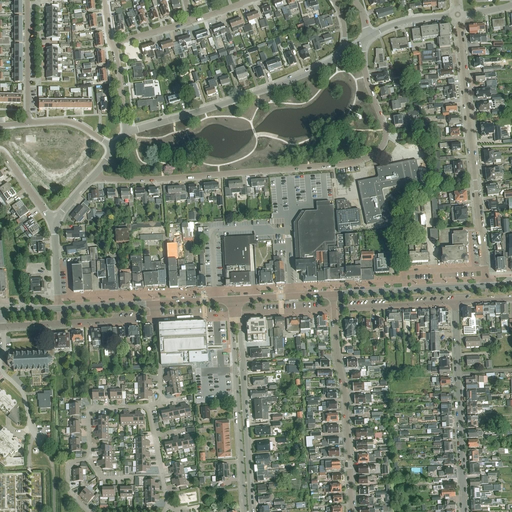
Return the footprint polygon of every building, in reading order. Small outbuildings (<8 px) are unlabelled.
[(163,8),(161,9),(163,16),(169,14),(167,7),(168,6),(166,1),(161,3),(160,0),(156,0),(158,6),(162,5),(163,8)] [(172,3),(173,10),(181,8),(178,0),(176,0),(175,0),(168,0),(170,3),(172,3)] [(287,0),(289,6),(286,7),(288,14),(289,17),(292,16),(291,13),(291,11),(298,9),(296,3),(295,3),(294,0),(287,0)] [(307,0),(308,2),(304,3),(306,9),(309,8),(318,6),(318,5),(319,5),(318,3),(316,0),(314,0),(312,1),(311,0),(307,0)] [(431,1),(432,7),(438,6),(439,9),(446,9),(445,4),(446,4),(446,2),(445,2),(445,1),(438,2),(438,0),(431,1)] [(281,1),(274,3),(276,8),(277,8),(278,11),(282,9),(284,15),(285,18),(289,17),(288,14),(286,7),(284,8),(283,6),(281,1)] [(46,9),(46,14),(57,14),(57,13),(57,9),(59,9),(59,5),(52,5),(52,8),(46,8),(46,9)] [(269,5),(262,8),(265,16),(269,15),(270,17),(273,16),(271,11),(269,5)] [(394,14),(391,7),(383,10),(383,9),(376,11),(378,19),(394,14)] [(158,18),(156,11),(155,11),(154,8),(149,10),(150,13),(149,13),(152,21),(158,18)] [(133,10),(129,11),(130,13),(127,14),(129,20),(127,21),(130,29),(136,26),(133,19),(136,18),(133,10)] [(138,17),(141,25),(147,22),(144,15),(145,14),(143,10),(138,11),(140,16),(138,17)] [(123,13),(116,13),(117,16),(115,17),(116,23),(117,23),(117,31),(124,31),(123,22),(121,22),(121,19),(123,19),(123,13)] [(326,16),(319,18),(322,29),(333,26),(331,18),(327,19),(326,16)] [(244,27),(241,18),(235,20),(239,29),(243,27),(244,27)] [(239,29),(235,20),(230,23),(233,33),(239,31),(238,29),(239,29)] [(504,27),(505,27),(504,20),(493,21),(493,28),(497,28),(497,30),(500,30),(499,28),(504,27)] [(484,24),(469,26),(470,34),(477,33),(477,30),(479,30),(479,31),(485,30),(484,24)] [(218,27),(220,33),(221,36),(226,34),(227,34),(227,33),(224,25),(218,27)] [(412,30),(413,36),(414,42),(424,41),(424,40),(436,38),(438,40),(438,45),(439,45),(440,49),(451,47),(450,45),(449,41),(450,41),(449,36),(451,35),(451,33),(450,33),(450,29),(450,26),(439,28),(439,26),(436,26),(437,27),(432,27),(428,27),(428,28),(424,28),(423,28),(421,28),(421,29),(419,29),(419,30),(415,30),(412,30)] [(57,32),(46,32),(46,38),(46,39),(52,39),(52,42),(59,42),(59,38),(57,38),(57,32)] [(201,32),(195,34),(198,44),(201,43),(202,46),(203,49),(206,48),(205,45),(203,39),(201,32)] [(324,38),(319,39),(318,36),(309,38),(310,42),(313,41),(316,51),(321,50),(320,44),(332,41),(331,34),(323,37),(324,38)] [(190,36),(184,38),(187,49),(192,47),(193,52),(197,51),(195,44),(194,41),(191,42),(190,36)] [(184,38),(178,39),(180,45),(180,46),(180,47),(183,47),(184,50),(184,52),(188,51),(187,49),(184,38)] [(409,49),(408,44),(407,38),(396,40),(396,39),(390,40),(391,46),(392,46),(393,52),(409,49)] [(172,41),(167,43),(168,49),(172,48),(173,51),(174,50),(175,56),(179,55),(178,49),(175,50),(172,41)] [(162,58),(162,59),(166,58),(165,56),(170,55),(168,49),(167,43),(161,44),(163,50),(165,50),(166,53),(163,53),(163,51),(160,52),(162,58)] [(46,54),(57,54),(57,49),(59,49),(59,45),(52,45),(52,48),(46,48),(46,49),(46,54)] [(148,59),(152,58),(148,45),(142,47),(143,53),(144,53),(144,56),(148,56),(148,59)] [(308,55),(309,54),(308,50),(311,49),(309,45),(303,47),(304,51),(301,52),(304,61),(310,58),(308,55)] [(379,64),(379,69),(387,68),(387,62),(384,62),(382,49),(376,50),(376,58),(375,64),(379,64)] [(420,51),(421,63),(436,61),(437,63),(442,63),(441,55),(451,54),(451,49),(420,51)] [(287,60),(288,59),(291,66),(297,64),(294,57),(293,57),(291,52),(285,54),(287,60)] [(201,58),(201,60),(202,63),(208,62),(206,56),(202,58),(201,53),(199,53),(200,58),(201,58)] [(224,58),(227,65),(230,74),(234,72),(236,79),(238,78),(238,81),(249,77),(245,67),(236,70),(231,55),(224,58)] [(267,64),(265,56),(261,57),(262,61),(263,65),(266,64),(269,72),(270,72),(270,73),(274,71),(274,70),(282,67),(279,57),(275,58),(276,61),(267,64)] [(491,63),(501,62),(501,59),(491,60),(491,59),(475,60),(476,63),(474,63),(474,65),(474,66),(475,67),(475,68),(481,68),(482,68),(484,68),(483,63),(491,63)] [(263,65),(262,61),(259,62),(260,66),(253,68),(254,74),(257,73),(259,79),(264,77),(262,69),(264,68),(263,65)] [(137,71),(134,71),(135,79),(143,78),(141,64),(136,64),(137,68),(137,71)] [(223,78),(221,74),(220,70),(216,72),(217,75),(214,76),(215,80),(216,82),(220,80),(222,86),(230,83),(228,77),(223,78)] [(377,83),(386,81),(389,80),(387,71),(382,72),(383,75),(376,76),(377,83)] [(57,78),(57,73),(57,72),(46,72),(46,78),(46,79),(52,79),(52,82),(59,82),(59,78),(57,78)] [(484,82),(485,82),(485,79),(496,78),(495,72),(491,73),(491,74),(475,75),(476,79),(475,80),(475,81),(476,82),(476,83),(482,82),(482,83),(484,82)] [(216,82),(215,80),(208,82),(209,86),(205,88),(208,96),(216,94),(215,88),(217,88),(216,82)] [(432,80),(416,82),(417,90),(429,89),(428,86),(432,85),(432,80)] [(136,85),(137,97),(145,96),(144,85),(136,85)] [(194,101),(200,99),(196,85),(189,87),(194,101)] [(176,97),(169,98),(168,96),(165,97),(167,105),(170,104),(171,105),(175,104),(174,103),(181,101),(179,96),(178,96),(178,94),(181,93),(179,87),(173,89),(176,97)] [(445,88),(445,91),(444,91),(445,96),(447,96),(448,100),(450,99),(450,100),(456,99),(455,87),(445,88)] [(390,88),(388,89),(387,88),(380,89),(382,98),(382,100),(387,99),(386,97),(389,96),(389,97),(392,96),(390,88)] [(491,98),(490,90),(490,88),(481,89),(482,90),(477,91),(478,98),(486,97),(487,99),(491,98)] [(104,97),(104,98),(103,98),(102,93),(96,94),(97,103),(101,103),(102,112),(108,111),(107,97),(104,97)] [(13,95),(13,94),(11,94),(11,95),(3,95),(3,104),(21,104),(21,95),(13,95)] [(158,103),(160,103),(164,103),(162,97),(157,97),(157,100),(138,102),(138,107),(150,106),(151,112),(159,111),(158,103)] [(392,103),(393,111),(399,110),(399,109),(401,109),(401,104),(409,103),(408,97),(396,99),(397,102),(392,103)] [(47,100),(38,100),(38,109),(56,109),(56,105),(56,100),(48,100),(48,99),(47,99),(47,100)] [(56,105),(56,109),(74,109),(74,100),(66,100),(66,99),(65,99),(64,99),(64,100),(56,100),(56,105)] [(74,100),(74,109),(92,109),(92,100),(84,100),(84,99),(82,99),(82,100),(74,100)] [(480,111),(480,112),(484,112),(484,111),(489,110),(489,108),(490,108),(490,109),(495,109),(494,101),(489,102),(489,103),(488,103),(479,104),(479,108),(478,108),(479,111),(480,111)] [(446,106),(446,108),(442,109),(443,116),(449,115),(449,112),(450,112),(452,112),(453,112),(457,111),(457,110),(457,108),(456,105),(446,106)] [(394,118),(395,126),(406,125),(405,116),(402,116),(394,118)] [(458,117),(448,117),(448,118),(447,118),(448,122),(449,122),(449,124),(449,125),(453,125),(453,124),(458,124),(458,123),(459,122),(459,121),(458,120),(458,117)] [(487,124),(481,124),(482,137),(488,136),(488,134),(494,134),(495,142),(501,141),(501,137),(508,137),(507,131),(500,132),(500,127),(494,127),(493,125),(487,125),(487,124)] [(451,129),(451,128),(446,129),(446,134),(451,133),(451,136),(452,136),(453,137),(454,136),(460,136),(460,135),(460,134),(460,133),(460,132),(460,131),(458,131),(458,129),(451,129)] [(452,148),(452,151),(461,150),(461,147),(460,143),(455,144),(455,143),(447,144),(447,143),(440,144),(440,149),(452,148)] [(358,183),(358,184),(358,185),(359,185),(359,186),(359,187),(359,186),(359,188),(360,190),(359,190),(360,190),(360,191),(360,192),(360,193),(360,194),(361,195),(360,195),(361,195),(361,197),(361,198),(361,199),(362,200),(361,200),(361,201),(362,201),(362,202),(362,204),(363,204),(363,206),(362,206),(363,206),(363,207),(363,208),(365,218),(367,226),(388,221),(387,214),(385,203),(383,196),(382,196),(381,190),(384,189),(388,188),(421,181),(416,160),(411,161),(410,161),(409,162),(409,161),(409,162),(407,162),(405,162),(404,163),(404,162),(403,162),(403,163),(402,163),(400,163),(398,164),(398,163),(398,164),(397,164),(396,164),(395,164),(394,164),(395,164),(393,165),(393,164),(393,165),(391,165),(390,165),(389,165),(389,166),(388,166),(387,166),(386,166),(384,167),(384,166),(384,167),(382,167),(381,167),(380,167),(379,168),(379,167),(379,168),(377,168),(378,176),(379,178),(368,180),(368,181),(363,182),(362,181),(358,182),(358,183)] [(232,194),(237,193),(236,182),(229,183),(229,189),(225,189),(226,197),(232,197),(232,194)] [(248,194),(247,188),(243,188),(242,182),(236,182),(237,193),(241,193),(241,196),(248,196),(248,194)] [(0,197),(12,189),(8,183),(3,187),(1,183),(0,183),(0,191),(1,192),(0,192),(0,197)] [(205,194),(212,193),(211,184),(204,185),(205,194)] [(201,199),(200,192),(197,193),(196,185),(192,186),(191,185),(189,185),(188,186),(188,188),(189,188),(189,191),(190,191),(190,195),(195,194),(195,199),(201,199)] [(175,194),(175,187),(168,188),(169,193),(165,193),(166,202),(172,202),(171,194),(175,194)] [(175,187),(175,194),(176,199),(180,198),(180,201),(187,201),(186,193),(182,193),(181,187),(175,187)] [(158,188),(149,189),(149,192),(149,193),(149,195),(153,194),(153,197),(154,197),(154,198),(156,198),(156,205),(162,204),(161,198),(159,198),(159,194),(158,194),(158,188)] [(8,205),(14,201),(11,198),(16,195),(12,189),(0,197),(4,203),(5,202),(8,205)] [(136,198),(143,198),(143,206),(148,206),(147,193),(144,193),(144,189),(135,190),(136,198)] [(134,203),(133,196),(130,196),(130,190),(121,190),(122,200),(123,200),(128,200),(129,203),(134,203)] [(94,201),(94,200),(99,199),(99,202),(104,202),(104,197),(99,197),(99,191),(92,192),(92,194),(88,194),(89,202),(94,201)] [(338,212),(336,212),(338,233),(353,232),(353,226),(361,226),(359,210),(358,210),(351,211),(351,205),(348,202),(347,203),(346,200),(339,201),(337,201),(337,203),(338,212)] [(13,215),(16,213),(24,207),(20,201),(16,205),(14,201),(8,205),(5,207),(6,208),(7,207),(8,209),(9,208),(10,209),(12,208),(13,210),(11,212),(13,215)] [(498,211),(498,210),(499,210),(507,210),(506,205),(498,206),(497,202),(488,203),(489,210),(492,210),(492,212),(498,211)] [(88,214),(90,212),(90,211),(90,210),(83,204),(81,206),(80,206),(71,216),(78,222),(86,213),(88,214)] [(439,211),(449,210),(449,211),(451,211),(452,222),(459,221),(459,224),(466,223),(466,220),(467,220),(467,214),(467,213),(468,212),(468,210),(466,209),(466,208),(460,209),(459,207),(452,208),(452,209),(451,209),(451,205),(438,206),(439,211)] [(302,212),(294,224),(296,272),(302,272),(302,277),(304,277),(304,283),(317,282),(315,261),(316,261),(315,253),(319,253),(324,253),(329,253),(329,247),(336,247),(334,206),(332,206),(317,207),(317,210),(302,212)] [(24,207),(16,213),(19,219),(18,220),(20,223),(26,219),(24,216),(28,213),(24,207)] [(494,229),(497,229),(497,231),(502,230),(501,228),(500,214),(491,215),(492,220),(490,220),(491,229),(494,229)] [(26,219),(20,223),(23,227),(24,226),(28,231),(37,225),(33,219),(29,222),(26,219)] [(188,224),(182,224),(182,231),(183,239),(193,238),(193,233),(193,224),(188,224)] [(37,225),(28,231),(26,233),(28,236),(30,234),(32,237),(31,238),(31,242),(37,241),(36,234),(41,231),(37,225)] [(119,231),(116,231),(116,243),(122,243),(122,246),(132,245),(132,242),(130,242),(129,232),(131,232),(131,231),(131,225),(126,225),(126,226),(119,226),(119,231)] [(82,228),(74,228),(74,232),(67,232),(67,239),(80,239),(80,232),(82,232),(82,228)] [(443,265),(445,265),(454,264),(456,264),(465,264),(466,264),(467,264),(468,262),(468,261),(468,260),(468,254),(466,253),(466,249),(468,247),(468,245),(467,245),(467,244),(466,238),(467,237),(467,236),(467,234),(466,233),(466,232),(463,232),(463,229),(463,228),(439,230),(440,261),(441,261),(442,261),(442,262),(442,263),(443,265)] [(430,230),(431,241),(438,240),(438,230),(430,230)] [(492,236),(491,236),(491,238),(492,239),(492,244),(493,244),(493,245),(495,245),(496,244),(497,244),(497,252),(503,252),(502,247),(501,247),(501,235),(497,235),(497,233),(496,234),(496,235),(492,235),(492,236)] [(345,256),(346,267),(346,274),(346,281),(351,281),(362,280),(362,273),(361,261),(360,234),(349,235),(345,235),(346,255),(345,256)] [(346,281),(346,274),(346,267),(345,256),(344,235),(337,236),(338,247),(338,252),(339,252),(339,264),(340,264),(340,269),(341,281),(345,281),(346,281)] [(255,244),(255,236),(224,238),(226,287),(252,285),(250,245),(255,244)] [(37,241),(31,242),(31,247),(33,247),(33,251),(38,251),(38,253),(45,253),(45,244),(37,244),(37,241)] [(92,241),(73,244),(73,248),(67,248),(68,255),(77,254),(77,252),(88,250),(88,248),(95,247),(95,242),(92,243),(92,241)] [(410,255),(408,255),(409,266),(412,266),(416,266),(419,266),(422,265),(423,265),(426,265),(430,265),(429,253),(428,253),(427,246),(427,244),(421,244),(421,245),(421,246),(419,246),(415,246),(415,247),(409,247),(410,255)] [(178,278),(176,260),(178,259),(177,245),(169,245),(168,245),(169,274),(170,288),(170,289),(178,288),(178,278)] [(329,253),(330,253),(331,269),(331,282),(340,281),(341,281),(340,269),(340,264),(339,264),(339,252),(338,252),(338,247),(336,247),(329,247),(329,253)] [(105,270),(105,263),(106,263),(106,261),(98,261),(97,248),(90,249),(90,256),(91,262),(92,269),(92,274),(98,273),(99,279),(103,279),(103,285),(102,285),(102,290),(109,290),(108,270),(105,270)] [(206,277),(205,260),(204,253),(204,250),(199,251),(201,267),(201,273),(200,273),(200,277),(197,277),(198,287),(206,287),(206,277)] [(363,261),(374,260),(375,273),(384,273),(389,272),(388,258),(383,258),(383,256),(374,257),(374,252),(362,253),(363,261)] [(496,265),(494,266),(495,270),(496,270),(496,272),(506,272),(506,260),(505,255),(505,252),(503,252),(497,252),(494,252),(495,261),(496,261),(496,265)] [(325,270),(324,253),(319,253),(320,270),(317,270),(318,282),(325,282),(325,270)] [(143,287),(142,264),(141,256),(130,257),(131,261),(132,261),(133,288),(143,287)] [(166,286),(166,279),(166,271),(166,265),(162,266),(162,262),(152,263),(151,257),(144,257),(145,264),(145,266),(152,266),(152,273),(158,272),(159,279),(158,279),(158,286),(159,287),(162,286),(163,287),(165,287),(165,286),(166,286)] [(276,278),(276,284),(285,283),(283,263),(282,263),(281,259),(279,259),(279,257),(273,257),(274,264),(275,270),(276,278)] [(115,277),(115,273),(116,273),(116,269),(114,269),(114,266),(115,266),(114,265),(115,264),(116,264),(115,260),(106,261),(106,263),(105,263),(105,270),(108,270),(109,290),(110,291),(113,291),(118,290),(117,277),(115,277)] [(187,288),(186,271),(185,260),(177,260),(178,278),(178,288),(187,288)] [(362,273),(362,280),(373,280),(373,268),(372,268),(372,266),(373,266),(373,261),(361,261),(362,273)] [(259,273),(260,285),(273,284),(272,273),(274,272),(274,262),(270,263),(270,265),(266,265),(266,270),(263,270),(263,273),(259,273)] [(153,287),(152,273),(152,266),(145,266),(145,264),(142,264),(143,287),(145,287),(153,287)] [(186,271),(187,288),(190,287),(196,287),(195,264),(190,264),(190,271),(186,271)] [(84,292),(83,275),(82,270),(82,266),(73,267),(74,284),(73,284),(73,288),(74,288),(75,293),(84,292)] [(120,275),(121,289),(130,289),(130,283),(130,281),(132,281),(131,270),(120,270),(120,275)] [(89,275),(83,275),(84,292),(85,292),(85,291),(91,291),(93,291),(93,290),(92,274),(89,275)] [(29,279),(29,292),(33,292),(33,293),(41,292),(43,292),(44,291),(44,289),(44,282),(42,282),(42,278),(29,279)] [(508,304),(504,304),(500,304),(500,314),(499,314),(499,317),(501,317),(501,321),(508,321),(508,315),(508,305),(508,304)] [(476,321),(475,315),(475,314),(471,314),(471,309),(463,309),(463,319),(469,319),(470,319),(471,320),(469,320),(469,327),(476,326),(476,321)] [(431,334),(431,341),(432,352),(434,352),(434,358),(440,358),(449,357),(449,353),(444,353),(444,352),(440,352),(440,349),(439,349),(439,331),(438,326),(448,325),(447,316),(448,316),(448,311),(444,311),(444,310),(438,311),(431,311),(431,321),(431,331),(431,333),(431,334)] [(392,329),(396,329),(395,322),(394,311),(388,312),(388,318),(387,318),(387,322),(392,322),(392,329)] [(411,321),(411,311),(403,311),(404,330),(406,329),(406,321),(411,321)] [(328,332),(328,327),(328,322),(327,317),(322,317),(322,318),(321,318),(321,317),(318,317),(317,318),(318,327),(317,327),(318,331),(324,331),(324,332),(328,332)] [(275,321),(273,321),(274,338),(275,350),(277,350),(278,355),(284,355),(282,330),(285,330),(284,320),(284,318),(280,319),(275,319),(275,321)] [(248,324),(247,324),(247,328),(249,328),(249,329),(249,332),(247,332),(247,335),(249,335),(249,336),(247,336),(247,342),(266,341),(265,333),(267,333),(266,320),(266,319),(263,319),(263,321),(260,321),(260,319),(251,320),(251,321),(248,324)] [(299,319),(290,319),(287,320),(287,332),(300,332),(299,324),(299,319)] [(383,332),(383,330),(383,326),(382,326),(382,324),(384,324),(383,320),(379,320),(379,319),(375,319),(375,320),(375,331),(379,331),(379,332),(383,332)] [(347,331),(347,336),(347,339),(352,339),(352,337),(358,337),(358,330),(358,321),(345,321),(346,331),(347,331)] [(371,335),(371,333),(370,321),(362,321),(363,335),(370,335),(371,335)] [(207,345),(206,325),(206,323),(207,323),(206,322),(202,322),(198,323),(175,324),(174,324),(172,324),(163,325),(159,325),(160,335),(161,355),(161,366),(184,364),(183,354),(204,353),(204,356),(208,356),(208,355),(208,350),(208,347),(208,346),(207,346),(207,345)] [(153,325),(143,326),(144,339),(144,340),(154,339),(153,325)] [(476,326),(469,327),(464,328),(464,335),(476,335),(476,326)] [(127,328),(128,338),(132,338),(132,343),(135,343),(135,346),(140,346),(139,338),(140,338),(139,328),(127,328)] [(104,343),(101,343),(101,349),(105,349),(104,343),(112,342),(111,329),(103,330),(104,343)] [(125,329),(117,329),(113,329),(114,338),(125,337),(125,329)] [(100,330),(93,331),(92,331),(93,342),(93,346),(96,346),(96,342),(101,341),(100,330)] [(84,337),(83,337),(83,332),(82,332),(81,331),(80,331),(79,332),(72,333),(73,342),(76,342),(76,343),(79,343),(79,344),(84,344),(83,339),(84,339),(84,337)] [(14,358),(9,358),(9,360),(8,360),(8,361),(8,365),(8,366),(9,366),(10,366),(10,368),(12,368),(14,368),(14,371),(14,372),(15,372),(20,372),(21,372),(21,371),(26,371),(26,372),(26,371),(31,371),(31,372),(32,372),(32,375),(49,374),(49,370),(49,366),(51,366),(52,366),(52,365),(53,363),(54,363),(53,362),(53,360),(54,360),(54,359),(53,359),(51,358),(52,357),(54,357),(54,351),(53,351),(53,350),(70,349),(69,335),(55,336),(56,342),(49,342),(50,351),(42,351),(42,352),(42,353),(37,353),(36,353),(31,353),(26,354),(26,353),(25,353),(25,354),(20,354),(20,353),(20,354),(15,354),(14,354),(13,354),(14,354),(14,355),(14,358)] [(479,338),(466,339),(466,348),(480,347),(479,338)] [(479,357),(467,357),(467,366),(480,365),(479,357)] [(441,368),(450,368),(449,359),(440,359),(441,368)] [(306,370),(309,369),(316,369),(316,367),(321,367),(330,367),(330,361),(329,361),(325,361),(325,360),(320,360),(320,363),(315,363),(315,365),(306,365),(306,370)] [(165,380),(178,377),(177,371),(176,372),(176,368),(175,369),(170,370),(170,373),(167,373),(168,376),(164,377),(165,380)] [(138,383),(152,383),(152,380),(148,380),(148,377),(145,377),(145,374),(139,374),(139,376),(139,377),(138,377),(138,383)] [(445,378),(441,378),(440,377),(436,377),(436,383),(441,383),(441,385),(445,385),(445,384),(450,384),(450,379),(445,379),(445,378)] [(476,389),(477,389),(477,383),(478,383),(484,383),(484,377),(478,377),(473,377),(473,379),(466,379),(466,384),(467,390),(476,389)] [(254,386),(265,386),(264,378),(253,379),(254,386)] [(179,383),(170,385),(170,387),(166,388),(167,391),(181,388),(179,383)] [(93,401),(99,400),(99,391),(93,391),(93,386),(89,386),(90,393),(93,393),(93,401)] [(104,393),(107,393),(107,386),(104,386),(104,391),(99,391),(99,400),(105,400),(104,393)] [(111,400),(116,400),(116,390),(111,390),(111,386),(110,386),(107,386),(107,393),(111,393),(111,400)] [(122,390),(116,390),(116,400),(122,400),(122,392),(125,392),(125,387),(125,386),(122,386),(122,390)] [(267,389),(267,392),(257,392),(252,392),(251,392),(252,399),(258,399),(258,398),(271,397),(270,390),(270,389),(269,389),(267,389)] [(324,395),(328,395),(328,399),(337,398),(337,395),(336,395),(336,391),(331,391),(331,390),(329,391),(328,391),(328,390),(323,390),(324,395)] [(12,438),(13,437),(12,436),(9,435),(10,434),(9,433),(6,432),(7,432),(6,431),(3,429),(3,430),(0,427),(0,410),(5,415),(7,415),(9,413),(10,415),(8,417),(11,420),(17,425),(17,424),(17,423),(19,423),(19,425),(18,410),(17,409),(18,407),(16,405),(15,402),(13,402),(12,402),(10,401),(11,400),(9,397),(8,397),(7,397),(5,396),(5,395),(4,392),(3,392),(1,393),(0,391),(0,462),(4,467),(24,466),(23,458),(13,459),(11,457),(13,455),(12,454),(13,453),(14,453),(17,452),(18,451),(17,450),(20,449),(20,448),(20,447),(17,444),(19,442),(16,439),(16,438),(12,438)] [(52,396),(52,391),(44,391),(44,395),(38,395),(38,400),(39,400),(40,408),(50,408),(50,396),(52,396)] [(430,398),(433,398),(441,397),(441,403),(448,402),(448,401),(451,401),(451,395),(446,396),(446,394),(442,395),(441,394),(429,394),(430,398)] [(277,397),(272,398),(261,398),(261,400),(254,401),(255,407),(262,407),(268,406),(267,403),(278,402),(277,397)] [(70,410),(79,410),(79,407),(81,407),(81,401),(75,401),(75,404),(70,404),(70,410)] [(323,410),(328,410),(329,410),(330,411),(331,411),(332,410),(338,410),(337,409),(338,408),(338,406),(337,406),(337,402),(322,403),(322,407),(323,407),(323,410)] [(186,403),(183,404),(186,417),(192,416),(190,406),(187,407),(186,403)] [(175,405),(172,406),(175,419),(180,418),(178,409),(176,409),(175,405)] [(216,410),(216,407),(202,408),(203,415),(204,415),(204,420),(210,419),(209,411),(216,410)] [(79,410),(70,410),(70,416),(75,416),(75,419),(81,419),(81,413),(80,413),(79,410)] [(163,422),(169,421),(167,411),(164,412),(164,410),(158,411),(159,417),(162,417),(163,422)] [(70,422),(70,428),(80,428),(80,425),(81,425),(81,419),(75,419),(75,422),(70,422)] [(229,421),(216,422),(218,458),(232,457),(231,450),(229,428),(230,428),(229,421)] [(265,428),(256,428),(257,436),(271,435),(270,427),(265,427),(265,428)] [(75,434),(75,437),(82,437),(82,431),(80,431),(80,428),(70,428),(70,434),(75,434)] [(187,435),(189,449),(195,447),(193,438),(190,438),(189,434),(187,435)] [(102,443),(109,443),(108,440),(109,440),(109,435),(95,435),(95,437),(99,437),(99,440),(102,440),(102,443)] [(70,440),(70,446),(80,446),(80,442),(82,442),(82,437),(75,437),(75,440),(70,440)] [(184,450),(182,440),(179,441),(178,437),(175,437),(178,451),(184,450)] [(173,452),(171,442),(168,443),(167,441),(162,443),(163,449),(166,448),(167,453),(173,452)] [(265,442),(257,443),(258,451),(270,450),(270,441),(265,441),(265,442)] [(95,452),(98,452),(112,452),(112,446),(109,446),(109,443),(102,443),(103,446),(102,446),(102,449),(95,450),(95,452)] [(80,446),(70,446),(71,452),(76,452),(76,455),(82,455),(82,449),(80,449),(80,446)] [(505,455),(505,454),(511,454),(511,448),(488,449),(484,450),(479,450),(479,451),(477,451),(469,451),(469,457),(479,457),(479,454),(482,454),(487,454),(487,456),(490,455),(496,455),(499,455),(505,455)] [(270,456),(256,457),(257,466),(271,464),(270,456)] [(169,469),(170,471),(184,469),(182,463),(181,463),(181,460),(175,461),(175,464),(173,465),(173,468),(169,469)] [(219,473),(229,472),(229,465),(223,465),(222,462),(215,463),(215,469),(218,468),(219,473)] [(340,465),(326,466),(319,466),(320,473),(325,473),(326,473),(326,471),(337,470),(337,469),(341,469),(341,466),(340,466),(340,465)] [(359,471),(358,471),(358,474),(359,474),(369,473),(368,470),(376,470),(376,466),(369,466),(369,467),(368,467),(368,466),(368,467),(365,467),(365,466),(364,466),(364,467),(359,467),(359,471)] [(73,476),(83,476),(83,470),(88,470),(87,467),(80,467),(80,470),(73,470),(73,476)] [(439,477),(446,476),(454,476),(454,469),(450,469),(450,468),(445,469),(445,472),(439,472),(439,477)] [(229,472),(219,473),(219,477),(216,477),(216,482),(216,483),(224,482),(224,479),(229,479),(229,472)] [(172,480),(172,483),(186,480),(185,474),(175,476),(176,479),(172,480)] [(82,486),(88,484),(88,481),(83,481),(83,476),(73,476),(73,482),(82,482),(82,486)] [(482,487),(482,485),(488,484),(488,480),(488,477),(481,477),(482,481),(479,482),(479,480),(470,481),(470,487),(479,487),(482,487)] [(145,487),(159,486),(159,484),(155,484),(155,481),(152,481),(152,478),(146,478),(146,481),(145,481),(145,487)] [(177,488),(180,487),(181,490),(187,489),(186,486),(187,486),(186,480),(172,483),(173,485),(177,484),(177,488)] [(269,485),(266,486),(258,486),(259,494),(267,493),(266,489),(278,487),(277,482),(269,483),(269,485)] [(84,500),(91,493),(86,489),(90,485),(88,484),(82,486),(85,490),(80,496),(84,500)] [(103,498),(109,498),(109,488),(105,488),(105,487),(103,487),(103,486),(100,486),(100,493),(103,493),(103,498)] [(112,488),(109,488),(109,498),(115,498),(115,492),(118,492),(117,486),(114,486),(114,487),(112,487),(112,488)] [(121,497),(127,497),(126,488),(123,488),(123,486),(121,486),(117,486),(118,492),(121,492),(121,497)] [(135,496),(135,492),(135,486),(132,486),(130,486),(130,487),(126,488),(127,497),(133,497),(133,496),(135,496)] [(442,497),(445,497),(445,498),(449,498),(449,497),(455,497),(455,491),(449,491),(445,491),(445,490),(442,490),(442,497)] [(91,493),(84,500),(88,504),(94,498),(96,500),(100,495),(98,493),(95,496),(91,493)] [(274,503),(275,505),(281,505),(284,505),(284,501),(284,500),(274,501),(273,501),(273,495),(264,496),(264,497),(259,498),(259,504),(265,504),(265,505),(271,504),(271,503),(274,503)] [(160,498),(145,498),(145,504),(147,504),(147,507),(153,507),(153,504),(155,504),(155,501),(160,501),(160,498)] [(368,498),(360,499),(360,505),(365,505),(367,505),(368,505),(368,506),(373,506),(373,498),(368,498)] [(445,510),(456,509),(455,503),(450,504),(450,502),(444,502),(444,506),(438,506),(438,511),(445,510)]
